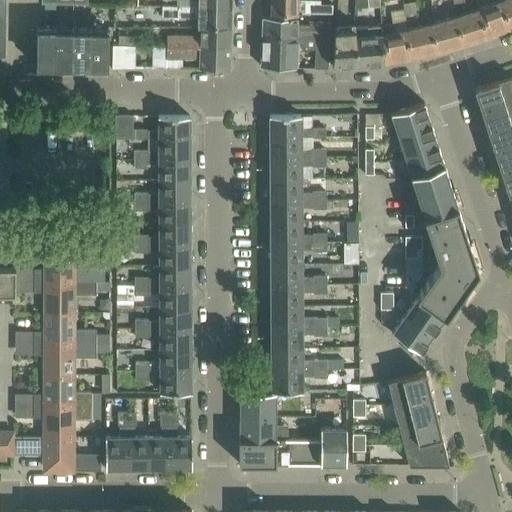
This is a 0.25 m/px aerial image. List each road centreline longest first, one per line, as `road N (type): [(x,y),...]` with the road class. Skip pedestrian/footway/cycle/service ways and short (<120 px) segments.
road 1 (residential): [(216,491),(214,90)]
road 2 (residential): [(216,491),(487,493)]
road 3 (residential): [(506,277),(457,341),(454,357),(487,493)]
road 4 (residential): [(0,490),(216,491)]
road 5 (residential): [(0,87),(214,90)]
road 6 (residential): [(506,277),(442,77)]
road 7 (residential): [(246,91),(386,93),(442,77)]
